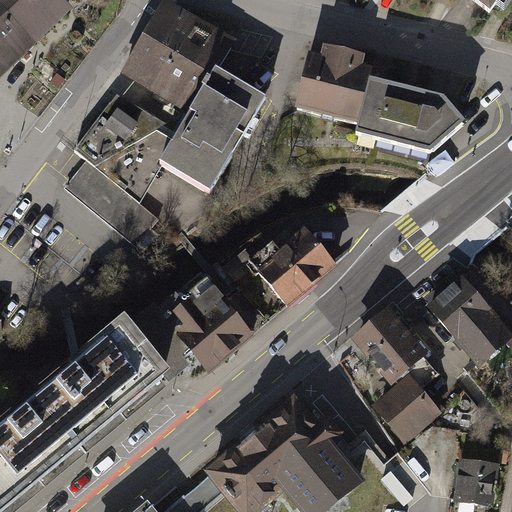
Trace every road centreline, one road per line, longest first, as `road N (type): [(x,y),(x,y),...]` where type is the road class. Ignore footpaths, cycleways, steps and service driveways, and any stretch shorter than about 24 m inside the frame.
road 1 (secondary): [(98,511),(511,164)]
road 2 (residential): [(511,76),(229,0)]
road 3 (residential): [(0,195),(149,0)]
